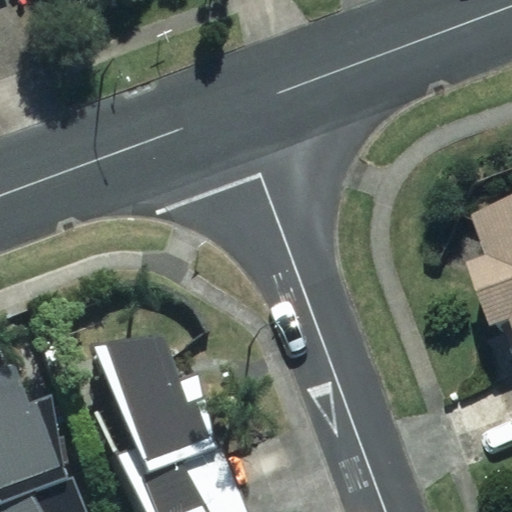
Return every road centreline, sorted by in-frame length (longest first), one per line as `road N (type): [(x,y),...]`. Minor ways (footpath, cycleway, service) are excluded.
road 1 (residential): [(237,110),(387,511)]
road 2 (tertiary): [(237,110),(511,8)]
road 3 (tertiary): [(0,198),(237,110)]
